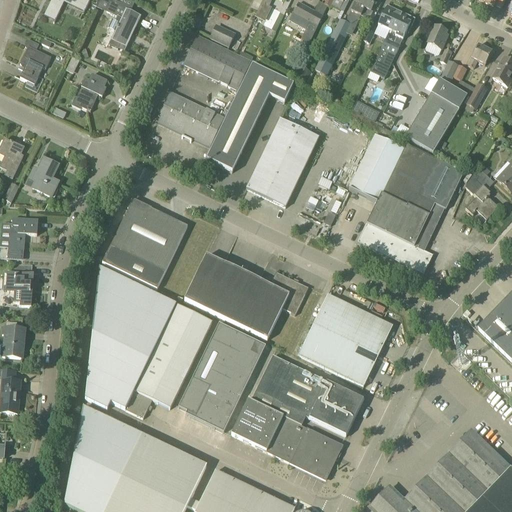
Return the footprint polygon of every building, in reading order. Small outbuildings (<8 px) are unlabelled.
[(90,1),(86,0),(52,0),(45,15),(56,21),(65,2),(85,12),(90,1)] [(108,31),(115,34),(111,41),(126,48),(140,19),(130,14),(131,10),(116,3),(117,0),(100,0),(100,2),(96,9),(106,14),(117,19),(115,23),(112,22),(108,31)] [(271,9),(268,8),(272,0),(263,0),(255,18),(265,23),(271,9)] [(327,0),(324,7),(330,9),(334,0),(343,4),(344,0),(327,0)] [(362,18),(361,18),(364,11),(370,13),(375,3),(369,0),(359,0),(356,7),(354,6),(351,13),(345,25),(351,28),(356,30),(362,18)] [(485,0),(484,4),(495,9),(495,7),(501,10),(505,0),(485,0)] [(309,24),(314,14),(298,6),(292,15),(309,24)] [(390,33),(399,13),(387,8),(382,17),(377,27),(389,33),(390,33)] [(410,26),(412,27),(415,20),(414,20),(413,22),(406,19),(407,17),(399,13),(390,33),(389,33),(370,74),(384,81),(395,58),(400,47),(402,42),(403,42),(410,26)] [(308,47),(322,18),(314,14),(309,24),(300,43),(308,47)] [(351,28),(345,25),(339,22),(314,73),(326,79),(351,28)] [(216,28),(210,40),(229,49),(235,37),(216,28)] [(427,47),(441,53),(447,39),(445,38),(446,35),(445,35),(447,31),(442,28),(440,32),(434,30),(427,47)] [(369,46),(375,36),(368,32),(362,43),(369,46)] [(251,64),(197,38),(183,67),(237,93),(251,64)] [(49,49),(52,44),(44,41),(42,46),(49,49)] [(477,64),(480,65),(485,68),(491,54),(490,53),(490,52),(486,50),(485,51),(478,47),(471,61),(468,68),(474,71),(477,64)] [(34,88),(43,69),(45,71),(51,60),(44,57),(28,49),(20,66),(22,67),(23,66),(26,67),(20,81),(34,88)] [(440,64),(446,67),(451,54),(445,52),(440,64)] [(72,59),(65,73),(73,77),(80,63),(72,59)] [(511,82),(508,80),(511,73),(511,65),(504,61),(492,81),(508,89),(511,82)] [(460,83),(461,83),(466,72),(458,68),(449,63),(440,82),(449,88),(453,79),(460,83)] [(269,99),(284,106),(293,87),(252,67),(206,162),(232,175),(269,99)] [(311,75),(302,71),(299,69),(292,82),(296,84),(305,88),(311,75)] [(81,89),(83,91),(78,101),(76,100),(72,108),(80,112),(81,110),(87,112),(86,113),(90,115),(91,113),(90,113),(96,102),(95,102),(97,97),(102,99),(106,91),(104,90),(107,84),(92,76),(89,83),(85,81),(81,89)] [(439,82),(405,139),(433,156),(467,99),(449,88),(439,82)] [(469,99),(474,91),(461,83),(460,83),(455,91),(467,98),(469,99)] [(477,86),(474,91),(469,99),(465,107),(475,113),(487,92),(477,86)] [(156,124),(210,150),(224,120),(170,95),(156,124)] [(494,112),(502,117),(510,104),(502,99),(494,112)] [(374,124),(379,115),(356,102),(352,113),(374,124)] [(290,126),(279,121),(246,191),(285,210),(318,140),(312,137),(322,115),(299,104),(290,126)] [(376,205),(357,245),(423,277),(432,258),(424,254),(444,211),(445,212),(464,173),(456,169),(455,170),(454,169),(453,170),(405,147),(403,151),(375,137),(349,192),(376,205)] [(175,148),(183,151),(187,144),(178,140),(175,148)] [(12,180),(14,176),(23,159),(20,158),(23,151),(12,146),(12,145),(10,144),(4,142),(0,151),(0,157),(5,159),(0,169),(7,173),(5,177),(12,180)] [(507,173),(498,183),(510,194),(511,192),(511,160),(509,164),(511,166),(511,169),(508,174),(507,173)] [(37,175),(32,173),(29,179),(36,183),(32,190),(51,199),(58,185),(52,181),(58,168),(44,161),(37,175)] [(494,184),(486,178),(480,172),(465,189),(476,200),(465,211),(473,218),(476,214),(486,223),(498,210),(488,200),(490,198),(486,194),(487,192),(486,192),(494,184)] [(4,202),(11,206),(19,189),(11,186),(4,202)] [(129,279),(160,216),(151,211),(132,202),(128,212),(102,265),(129,279)] [(329,213),(324,225),(330,228),(335,216),(329,213)] [(160,216),(129,279),(157,292),(187,229),(160,216)] [(25,237),(37,238),(38,223),(13,220),(10,251),(24,252),(25,237)] [(295,318),(308,291),(298,285),(299,283),(294,281),(293,283),(276,275),(270,288),(206,258),(184,303),(267,343),(282,311),(295,318)] [(12,264),(11,274),(7,274),(5,293),(14,294),(13,304),(20,304),(19,309),(31,309),(34,276),(31,276),(32,266),(12,264)] [(170,411),(212,325),(99,270),(85,401),(107,412),(110,405),(143,421),(152,403),(170,411)] [(511,314),(511,296),(503,306),(511,314)] [(392,329),(327,297),(298,358),(363,389),(392,329)] [(511,363),(511,314),(503,306),(478,332),(511,363)] [(186,417),(223,435),(250,379),(265,349),(219,326),(178,410),(187,414),(186,417)] [(0,358),(5,359),(22,361),(23,351),(21,351),(23,331),(5,330),(3,348),(0,347),(0,358)] [(305,420),(345,439),(363,402),(272,358),(251,403),(283,419),(301,428),(305,420)] [(20,384),(15,383),(2,382),(0,405),(0,414),(17,416),(20,384)] [(283,419),(251,403),(248,402),(231,437),(255,448),(255,449),(266,455),(283,419)] [(294,511),(215,473),(199,506),(191,502),(195,494),(194,494),(206,469),(83,410),(64,507),(74,511),(185,511),(187,509),(193,511),(294,511)] [(319,480),(325,482),(339,452),(341,453),(343,448),(301,428),(283,419),(266,455),(294,468),(295,467),(320,479),(319,480)] [(511,511),(511,470),(472,432),(395,511),(511,511)]
